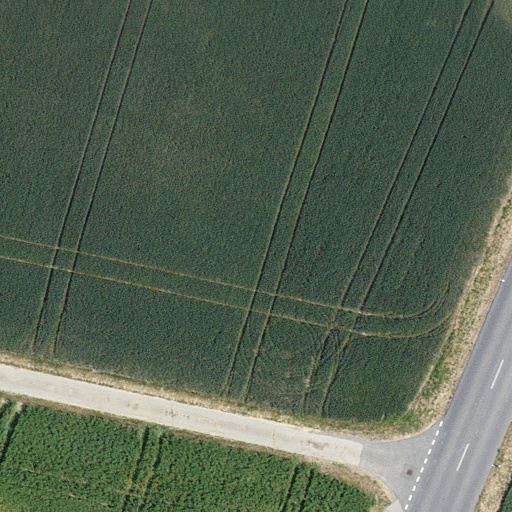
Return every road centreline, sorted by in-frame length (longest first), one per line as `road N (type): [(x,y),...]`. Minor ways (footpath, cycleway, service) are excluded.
road 1 (track): [(0,376),(454,475)]
road 2 (tertiary): [(511,337),(438,511)]
